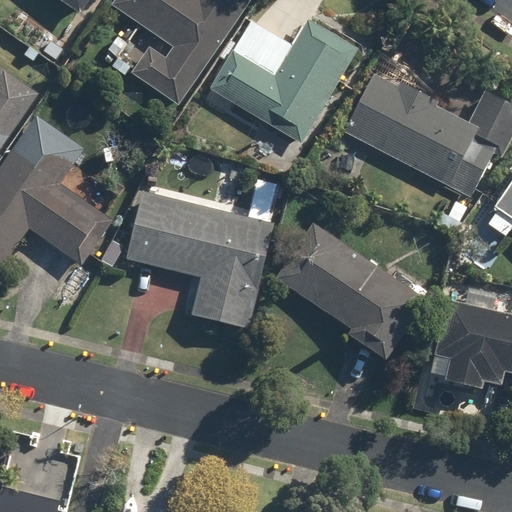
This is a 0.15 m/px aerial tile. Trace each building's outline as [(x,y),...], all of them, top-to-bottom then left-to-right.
[(91,0),(53,0),(79,18),(91,0)] [(114,0),(109,8),(137,26),(113,64),(181,108),(249,2),(245,0),(114,0)] [(294,49),(248,23),(209,92),(303,146),(356,53),(307,25),(294,49)] [(0,153),(37,98),(3,75),(0,78),(0,153)] [(397,91),(370,76),(340,134),(469,202),(494,154),(501,157),(511,136),(511,111),(484,96),(468,126),(431,107),(434,103),(400,85),(397,91)] [(68,174),(19,141),(0,169),(0,270),(27,231),(83,268),(113,225),(58,188),(68,174)] [(511,183),(484,227),(504,239),(511,226),(511,183)] [(274,225),(142,192),(125,262),(200,281),(190,319),(247,333),(274,225)] [(426,302),(312,225),(275,279),(351,330),(345,338),(384,364),(426,302)] [(511,317),(445,304),(431,376),(445,379),(444,387),(478,394),(480,387),(498,390),(501,376),(511,378),(511,317)] [(56,511),(59,501),(0,488),(0,511),(56,511)]
